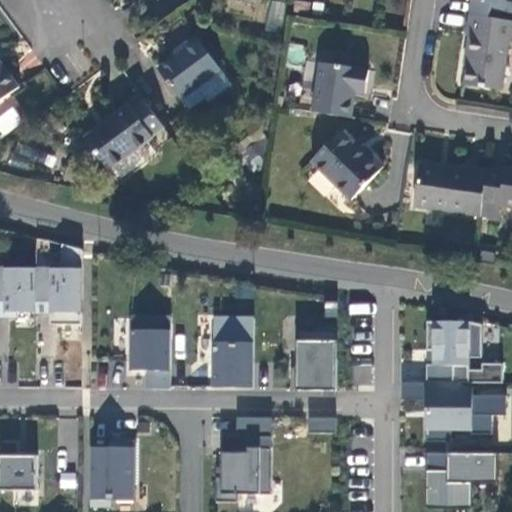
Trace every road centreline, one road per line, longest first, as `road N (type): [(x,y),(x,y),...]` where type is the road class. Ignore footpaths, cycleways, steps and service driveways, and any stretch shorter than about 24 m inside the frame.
road 1 (residential): [(0,205),(210,257),(389,279)]
road 2 (residential): [(192,402),(389,402)]
road 3 (residential): [(0,401),(192,402)]
road 4 (residential): [(415,0),(417,83),(451,116),(511,124)]
road 5 (residential): [(389,279),(511,298)]
road 6 (residential): [(389,402),(389,279)]
